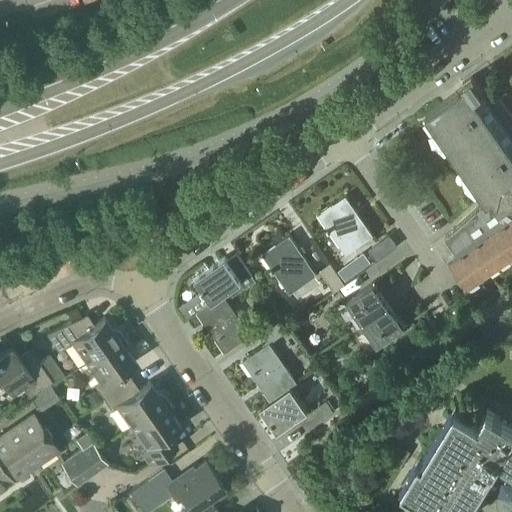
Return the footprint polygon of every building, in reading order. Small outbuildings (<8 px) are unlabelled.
[(511,116),(490,85),(481,91),(471,76),(462,83),(464,86),(425,113),(486,201),(475,208),(452,228),(445,234),(456,250),(447,256),(475,296),(486,288),(479,278),(501,262),(511,277),(511,262),(508,257),(511,254),(511,116)] [(345,253),(372,235),(345,195),(318,214),(345,253)] [(289,234),(262,253),(289,292),(292,290),(315,275),(316,274),(289,234)] [(376,261),(397,247),(389,236),(369,250),(376,261)] [(255,281),(236,253),(227,260),(224,256),(195,277),(211,301),(222,293),(223,294),(240,282),(245,288),(255,281)] [(334,292),(345,285),(330,263),(319,271),(334,292)] [(362,323),(389,303),(374,281),(347,301),(362,323)] [(250,334),(223,294),(222,293),(211,301),(196,311),(203,322),(209,318),(212,323),(210,324),(218,335),(214,338),(224,352),(250,334)] [(377,344),(404,325),(389,303),(362,323),(377,344)] [(262,334),(282,320),(276,310),(255,325),(262,334)] [(116,329),(113,327),(111,327),(104,316),(88,327),(81,317),(45,333),(58,352),(71,343),(85,362),(123,336),(121,333),(118,330),(116,329)] [(297,382),(270,343),(289,329),(282,320),(262,334),(268,343),(243,360),(252,373),(255,371),(263,382),(265,381),(268,386),(263,389),(270,400),(271,401),(291,387),(297,382)] [(102,398),(126,381),(119,371),(135,361),(127,350),(128,348),(127,345),(127,342),(125,339),(123,336),(85,362),(99,382),(94,386),(102,398)] [(21,361),(11,346),(6,350),(0,353),(0,378),(11,395),(22,388),(29,397),(52,382),(32,353),(21,361)] [(60,370),(49,377),(52,382),(53,383),(64,375),(60,370)] [(158,391),(156,391),(149,381),(133,391),(126,381),(102,398),(111,410),(116,407),(130,427),(168,400),(166,397),(163,395),(161,393),(158,391)] [(309,412),(291,387),(271,401),(270,400),(260,406),(277,430),(290,422),(293,427),(301,422),(307,429),(333,411),(326,400),(309,412)] [(148,464),(172,447),(164,436),(180,425),(172,415),(173,413),(172,409),(171,406),(170,404),(168,400),(130,427),(144,447),(139,450),(148,464)] [(511,424),(487,409),(479,423),(455,408),(422,461),(419,459),(402,488),(416,496),(413,500),(412,499),(406,500),(403,504),(404,507),(406,510),(409,511),(433,511),(435,509),(439,511),(466,511),(484,483),(496,490),(511,500),(511,424)] [(0,488),(57,449),(33,414),(0,436),(0,488)] [(77,483),(107,462),(86,433),(76,440),(81,448),(62,462),(77,483)] [(400,468),(409,453),(409,452),(395,443),(385,460),(400,468)] [(223,487),(205,461),(180,478),(178,476),(172,480),(163,468),(129,491),(142,511),(145,511),(174,493),(177,498),(182,495),(191,508),(223,487)]
